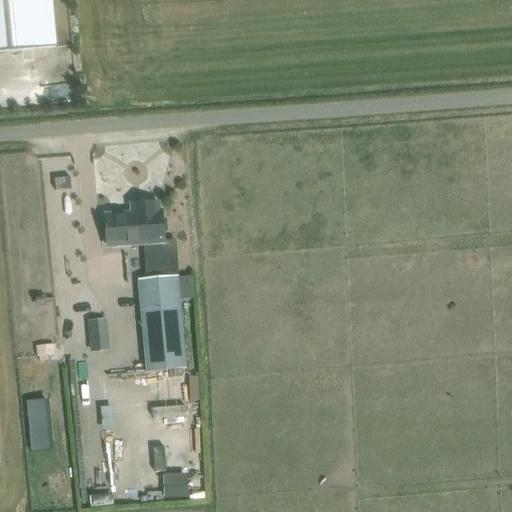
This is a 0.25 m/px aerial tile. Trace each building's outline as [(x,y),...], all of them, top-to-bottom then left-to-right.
[(0,0),(0,52),(56,47),(52,0),(0,0)] [(85,73),(84,59),(61,60),(61,74),(85,73)] [(146,280),(179,277),(176,240),(164,241),(163,231),(161,211),(160,211),(159,203),(143,205),(144,213),(131,214),(106,215),(108,248),(128,246),(144,245),(146,280)] [(138,281),(148,373),(187,370),(185,335),(181,300),(194,299),(192,275),(179,277),(146,280),(138,281)] [(107,338),(90,340),(91,352),(108,350),(107,338)] [(55,345),(36,347),(37,357),(56,355),(55,346),(55,345)] [(130,398),(141,397),(139,369),(128,370),(130,398)] [(46,401),(26,402),(31,453),(51,451),(46,401)] [(89,463),(91,481),(103,480),(101,462),(89,463)]
